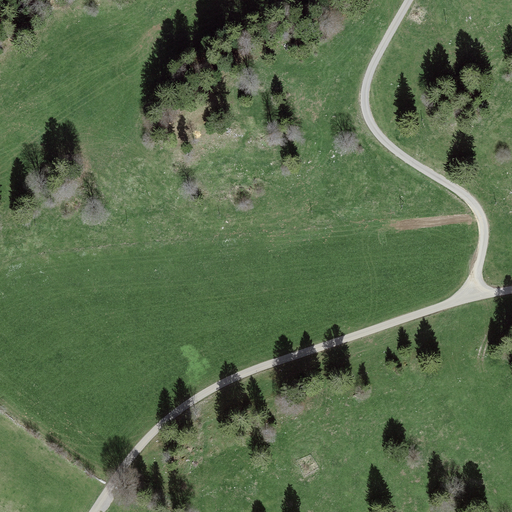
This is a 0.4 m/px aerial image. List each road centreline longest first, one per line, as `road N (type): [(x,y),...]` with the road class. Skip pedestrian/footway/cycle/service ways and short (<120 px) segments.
road 1 (unclassified): [(511,292),(468,299),(230,381),(159,426),(93,511)]
road 2 (track): [(410,0),(373,67),(366,105),(398,153),(480,206),(486,252),(468,299)]
